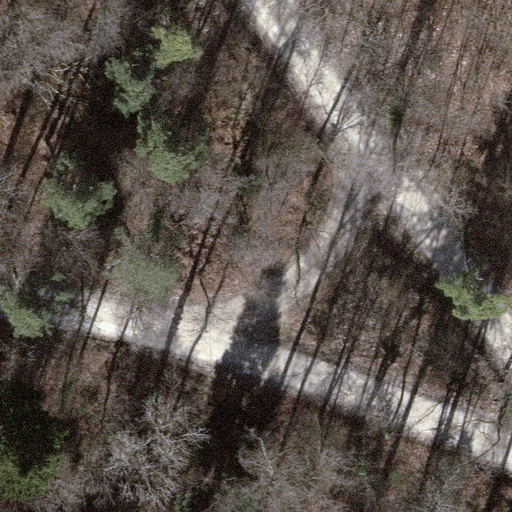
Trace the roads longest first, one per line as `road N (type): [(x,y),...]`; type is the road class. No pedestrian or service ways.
road 1 (track): [(511,452),(206,341),(0,296)]
road 2 (track): [(511,354),(261,0)]
road 3 (track): [(206,341),(326,274),(379,167)]
